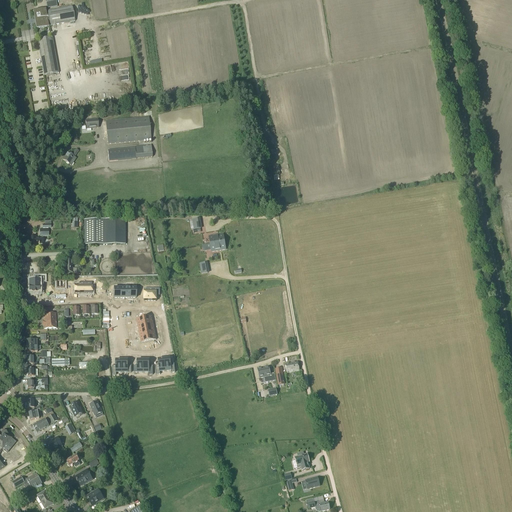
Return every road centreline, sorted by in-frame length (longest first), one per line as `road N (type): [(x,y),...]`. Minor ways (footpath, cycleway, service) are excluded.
road 1 (track): [(299,352),(86,394)]
road 2 (residential): [(17,302),(14,193),(0,104)]
road 3 (residential): [(112,306),(160,308),(169,349),(113,352),(110,311)]
road 4 (unclassified): [(339,511),(299,352)]
road 5 (primary): [(75,511),(28,437),(0,409)]
